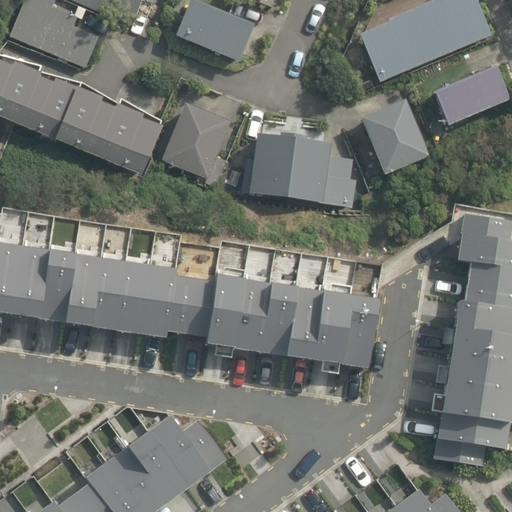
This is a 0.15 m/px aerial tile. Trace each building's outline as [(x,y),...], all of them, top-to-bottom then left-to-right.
[(23,0),(7,39),(81,70),(94,41),(68,30),(72,20),(52,12),(55,5),(42,0),(23,0)] [(64,0),(128,26),(138,0),(64,0)] [(355,38),(375,85),(487,38),(471,0),(444,0),(437,3),(436,1),(385,22),(386,25),(355,38)] [(182,4),(167,40),(232,66),(246,29),(182,4)] [(0,125),(45,144),(82,160),(133,180),(152,131),(132,123),(134,119),(108,108),(106,113),(92,107),(93,103),(69,91),(48,83),(46,87),(32,81),(34,77),(10,65),(7,70),(0,66),(0,125)] [(503,103),(488,69),(426,96),(441,130),(503,103)] [(398,102),(353,121),(377,179),(422,159),(398,102)] [(179,107),(156,164),(214,187),(224,163),(211,158),(225,126),(179,107)] [(324,159),(325,147),(304,144),(304,137),(277,134),(276,142),(249,139),(247,163),(243,162),(239,195),(243,195),(242,197),(317,206),(317,205),(352,209),(355,184),(347,183),(349,162),(324,159)] [(463,304),(458,303),(433,460),(482,468),(484,449),(505,452),(511,406),(511,242),(508,242),(511,223),(464,216),(456,263),(470,265),(463,304)] [(206,340),(205,347),(367,372),(378,304),(215,278),(214,285),(175,279),(176,273),(0,245),(0,315),(165,341),(166,334),(206,340)] [(159,511),(226,461),(197,422),(180,434),(169,418),(84,480),(88,485),(56,510),(53,505),(42,511),(159,511)] [(457,511),(445,496),(429,508),(418,492),(390,511),(457,511)]
